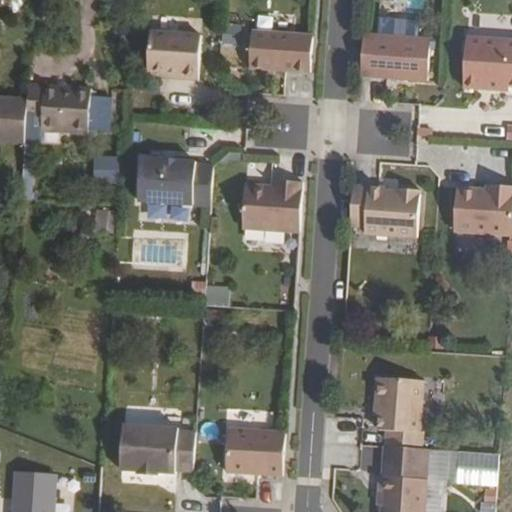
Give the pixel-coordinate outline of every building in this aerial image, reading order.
[(220,24),(220,46),(243,47),(243,24),(220,24)] [(313,37),(251,33),(249,69),(285,72),(310,74),(313,37)] [(200,37),(150,34),(147,73),(182,75),(182,80),(198,81),(200,37)] [(429,41),(363,36),(360,77),(385,78),(427,81),(429,41)] [(511,41),(466,38),(463,89),(480,90),(480,85),(491,86),(490,91),(508,92),(508,87),(511,87),(511,41)] [(21,126),(20,139),(29,140),(37,141),(38,127),(84,131),(84,128),(104,129),(107,97),(86,95),(87,88),(23,83),(23,98),(21,126)] [(0,96),(0,142),(19,144),(21,126),(23,98),(0,96)] [(20,139),(16,194),(25,194),(29,140),(20,139)] [(117,184),(118,157),(92,156),(91,183),(117,184)] [(196,163),(141,160),(138,202),(211,207),(213,167),(196,166),(196,163)] [(272,188),(245,186),(242,229),(299,234),(303,184),(278,182),(273,181),(272,188)] [(384,189),(352,187),(350,227),(365,228),(364,235),(417,238),(420,191),(396,190),(396,195),(384,194),(384,189)] [(486,191),(457,189),(453,233),(511,236),(511,187),(495,187),(495,191),(486,191)] [(91,233),(113,234),(114,211),(92,210),(91,233)] [(204,305),(226,307),(228,287),(205,285),(204,305)] [(422,382),(375,379),(374,404),(380,405),(379,416),(378,431),(385,432),(384,448),(421,450),(422,433),(419,433),(422,382)] [(178,429),(123,426),(121,471),(138,472),(138,474),(158,476),(158,473),(175,474),(175,472),(193,472),(195,433),(178,432),(178,429)] [(285,435),(229,431),(226,474),(258,476),(283,478),(285,435)] [(378,478),(375,478),(374,495),(378,495),(377,507),(376,511),(420,511),(423,481),(425,451),(421,450),(384,448),(380,448),(378,478)] [(498,455),(468,454),(467,468),(497,470),(498,455)] [(7,511),(54,511),(56,473),(9,471),(7,511)]
